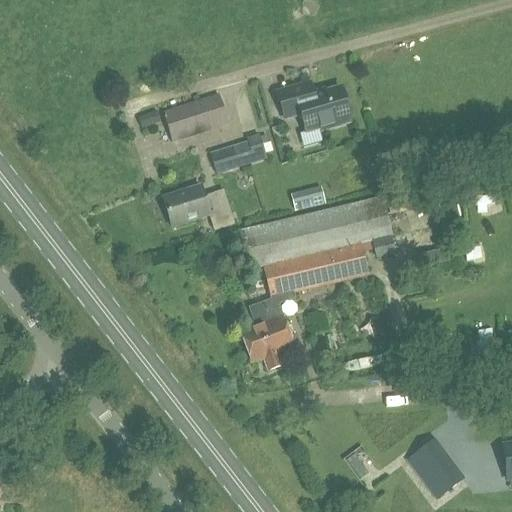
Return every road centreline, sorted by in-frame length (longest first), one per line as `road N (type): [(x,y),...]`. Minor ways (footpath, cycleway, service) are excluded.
road 1 (secondary): [(259,511),(0,176)]
road 2 (unclassified): [(176,511),(60,362)]
